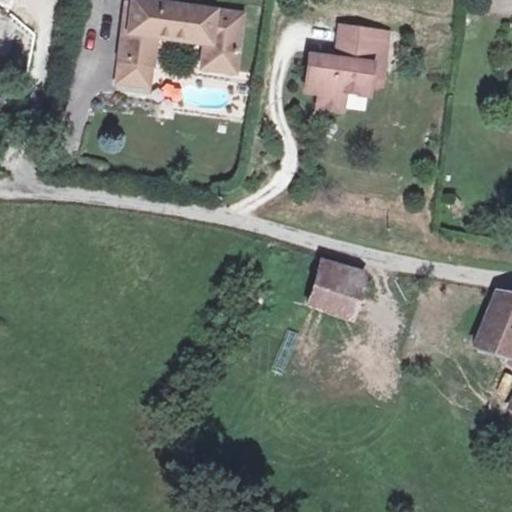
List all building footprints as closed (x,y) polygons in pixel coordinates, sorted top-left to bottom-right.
[(240,16),(128,1),(120,61),(150,65),(155,36),(205,43),(202,67),(233,71),(240,16)] [(386,50),(388,34),(341,27),(337,54),(341,55),(340,60),(309,56),(304,91),(318,93),(316,108),(341,111),(344,92),(367,95),(369,83),(371,66),(379,67),(382,50),(386,50)] [(381,85),(383,67),(386,50),(382,50),(379,67),(371,66),(369,83),(381,85)] [(150,65),(120,61),(117,82),(147,86),(150,65)] [(301,273),(316,277),(322,261),(306,256),(301,273)] [(316,277),(307,304),(350,320),(362,283),(340,276),(339,266),(322,261),(316,277)] [(511,295),(496,292),(473,348),(506,357),(509,358),(511,352),(511,295)] [(511,352),(509,358),(506,357),(503,362),(511,366),(511,352)]
